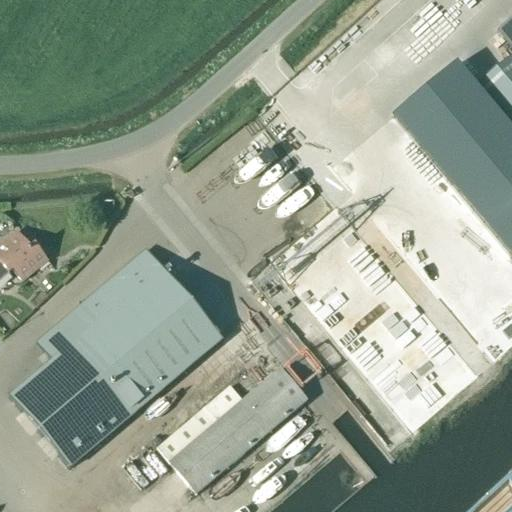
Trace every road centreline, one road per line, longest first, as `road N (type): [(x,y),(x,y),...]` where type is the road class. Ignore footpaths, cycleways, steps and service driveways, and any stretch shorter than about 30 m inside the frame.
road 1 (unclassified): [(149,136),(312,0)]
road 2 (unclassified): [(149,136),(91,157),(0,165)]
